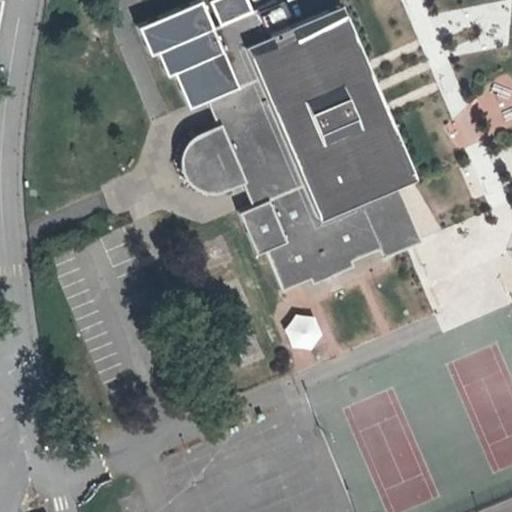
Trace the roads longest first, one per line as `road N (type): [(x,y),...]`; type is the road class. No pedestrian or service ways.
road 1 (unclassified): [(61,511),(11,312)]
road 2 (residential): [(0,192),(21,4)]
